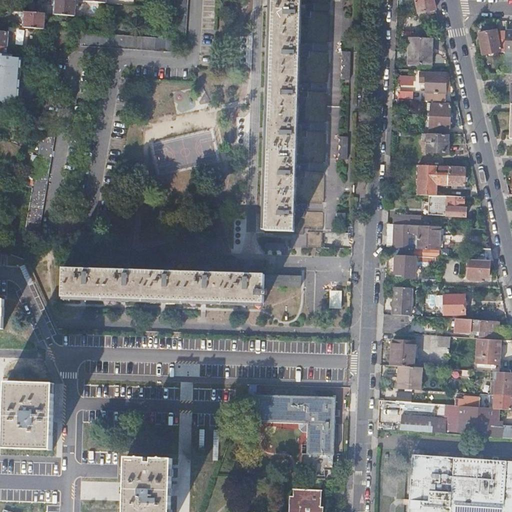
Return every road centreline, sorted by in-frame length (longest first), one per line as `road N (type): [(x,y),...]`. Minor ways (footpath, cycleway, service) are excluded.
road 1 (residential): [(366,362),(382,0)]
road 2 (residential): [(63,353),(366,362)]
road 3 (tertiary): [(511,263),(452,9)]
road 4 (residential): [(67,511),(71,398),(63,353)]
road 5 (residential): [(359,511),(366,362)]
